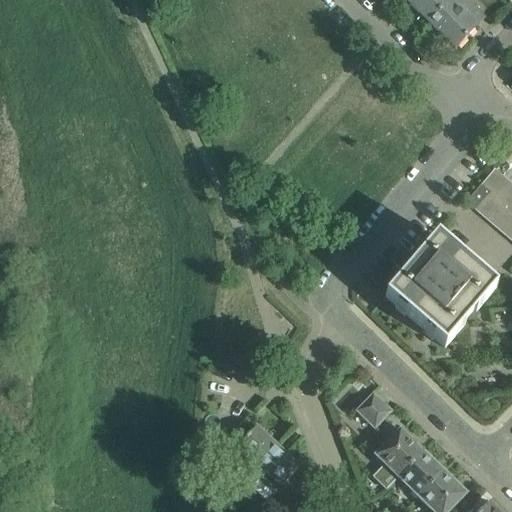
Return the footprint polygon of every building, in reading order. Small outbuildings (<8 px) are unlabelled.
[(427,24),(450,0),(409,0),(406,4),(427,24)] [(450,0),(427,24),(454,50),(475,28),(475,27),(484,18),(465,0),(450,0)] [(493,170),(479,187),(487,194),(502,177),(493,170)] [(502,177),(487,194),(496,201),(510,185),(502,177)] [(511,186),(510,185),(496,201),(505,209),(511,200),(511,186)] [(479,187),(465,203),(473,211),(487,194),(479,187)] [(496,201),(487,194),(473,211),(482,218),(496,201)] [(496,201),(482,218),(490,225),(505,209),(496,201)] [(511,217),(511,215),(505,209),(490,225),(499,233),(511,217)] [(511,217),(499,233),(508,240),(511,235),(511,217)] [(410,253),(396,270),(403,276),(384,297),(444,349),(495,289),(435,238),(417,259),(410,253)] [(382,404),(372,395),(356,412),(365,421),(382,404)] [(390,412),(382,404),(365,421),(374,430),(390,412)] [(243,422),(221,446),(241,465),(242,464),(260,480),(265,475),(279,488),(257,511),(283,511),(303,490),(290,478),(299,469),(255,428),(252,431),(243,422)] [(384,437),(369,452),(384,466),(372,477),(386,490),(397,479),(422,453),(399,431),(389,442),(384,437)] [(397,479),(417,499),(442,473),(422,453),(397,479)] [(448,511),(465,495),(442,473),(417,499),(430,511),(448,511)] [(499,511),(489,502),(479,511),(499,511)]
